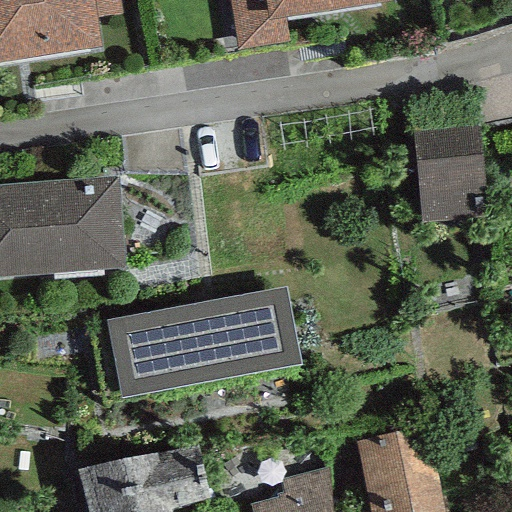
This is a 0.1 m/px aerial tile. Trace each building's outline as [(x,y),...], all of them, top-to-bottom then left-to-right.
[(0,0),(0,72),(99,55),(93,22),(119,18),(116,0),(0,0)] [(390,0),(228,0),(238,58),(287,50),(283,28),(392,11),(390,0)] [(412,137),(472,131),(469,102),(410,108),(412,137)] [(472,131),(412,137),(422,232),(489,225),(479,130),(472,131)] [(119,182),(0,190),(0,288),(126,278),(119,182)] [(288,294),(105,327),(120,409),(301,377),(288,294)] [(105,327),(89,330),(103,412),(120,409),(105,327)] [(439,511),(424,435),(356,449),(368,511),(439,511)] [(210,511),(197,451),(76,481),(83,511),(210,511)] [(330,511),(324,472),(278,484),(284,501),(248,511),(330,511)]
